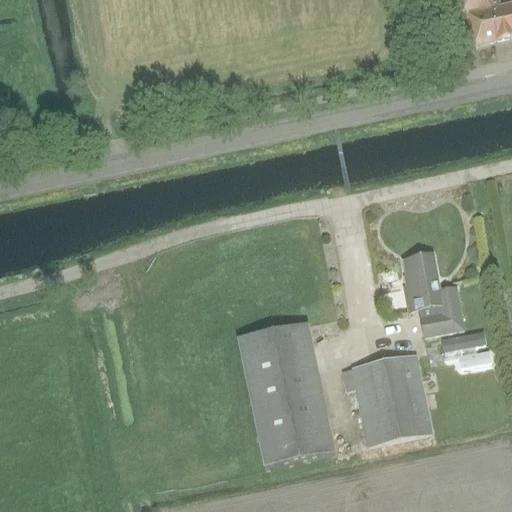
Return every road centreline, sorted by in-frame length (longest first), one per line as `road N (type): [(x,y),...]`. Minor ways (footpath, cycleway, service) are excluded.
road 1 (tertiary): [(0,190),(511,80)]
road 2 (track): [(348,199),(172,237),(97,269),(0,290)]
road 3 (track): [(511,165),(348,199)]
